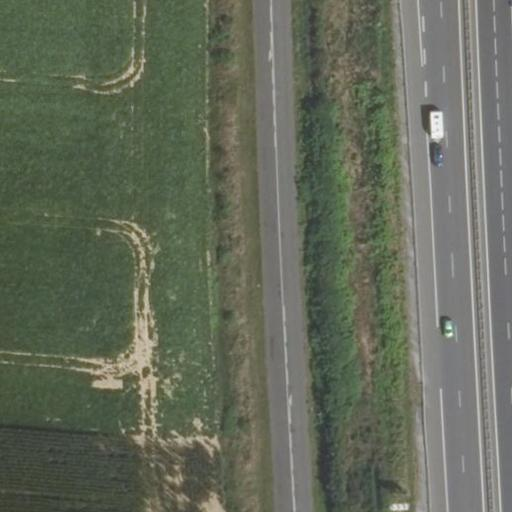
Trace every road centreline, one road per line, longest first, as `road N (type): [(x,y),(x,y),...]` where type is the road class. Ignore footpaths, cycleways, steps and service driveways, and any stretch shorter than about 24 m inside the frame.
road 1 (motorway): [(438,0),(463,511)]
road 2 (tertiary): [(272,0),(292,511)]
road 3 (motorway): [(511,363),(495,0)]
